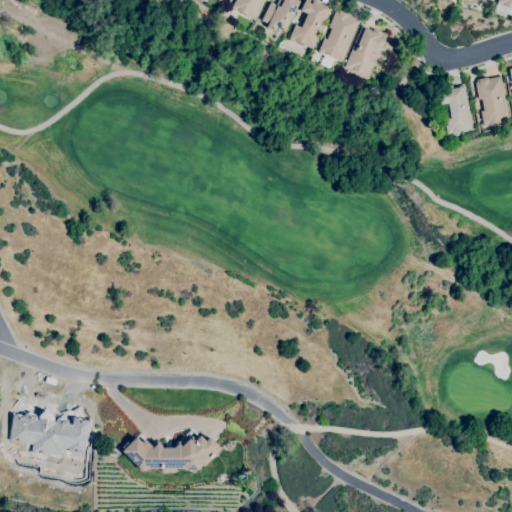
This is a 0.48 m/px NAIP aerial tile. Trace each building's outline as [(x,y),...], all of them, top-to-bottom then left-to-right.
[(265,0),(254,20),(231,7),(235,0),(265,0)] [(284,32),(277,28),(275,31),(266,27),(268,24),(261,20),(270,2),(276,5),(277,0),(298,0),(300,1),(284,32)] [(312,49),(289,38),(295,25),(301,27),(307,14),(300,11),(305,0),(317,0),(320,1),(320,3),(330,8),(312,49)] [(505,17),(494,12),(498,3),(496,3),(497,0),(511,0),(511,13),(511,16),(506,14),(505,17)] [(342,62),(318,52),(323,38),(326,39),(331,28),(328,27),(335,11),(336,12),(337,9),(348,14),(347,15),(359,20),(342,62)] [(367,61),(374,63),(368,77),(344,67),(361,26),(372,30),(373,29),(387,35),(380,50),(373,47),(367,61)] [(483,126),(480,111),(483,110),(481,99),(478,99),(475,82),(476,82),(476,79),(487,77),(488,79),(500,76),(509,121),(483,126)] [(447,134),(444,119),(450,118),(448,103),(440,104),(437,88),(452,85),(452,87),(464,85),(472,129),(447,134)] [(8,441),(31,444),(30,453),(62,457),(62,450),(84,452),(88,421),(71,418),(34,414),(35,411),(21,409),(20,414),(11,412),(8,441)] [(175,472),(161,472),(161,469),(148,469),(145,471),(142,471),(122,451),(124,449),(122,447),(127,442),(129,444),(136,437),(137,438),(139,435),(144,440),(145,439),(152,447),(158,441),(165,448),(172,448),(178,441),(183,445),(192,436),(196,440),(200,435),(206,441),(210,437),(222,449),(204,466),(202,465),(197,470),(183,470),(183,469),(175,469),(175,472)]
